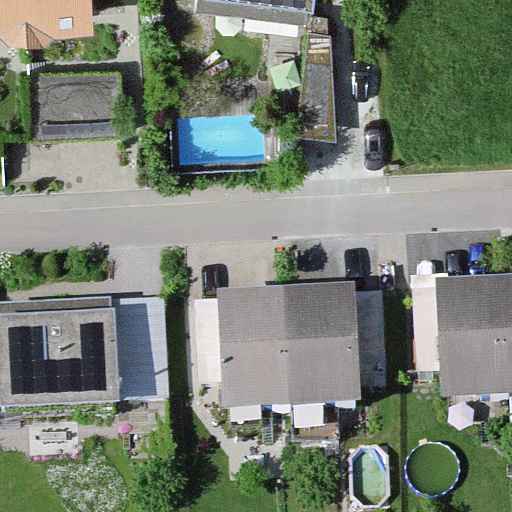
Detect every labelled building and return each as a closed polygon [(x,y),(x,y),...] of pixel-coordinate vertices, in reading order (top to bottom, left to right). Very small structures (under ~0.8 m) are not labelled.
[(0,0),(0,33),(79,28),(77,0),(0,0)] [(228,0),(293,9),(294,0),(228,0)] [(40,125),(120,123),(119,64),(39,66),(40,125)] [(511,299),(417,304),(423,416),(511,411),(511,299)] [(380,301),(197,310),(203,432),(339,425),(337,386),(384,384),(380,301)] [(0,429),(99,425),(99,414),(161,411),(156,312),(0,320),(0,429)]
